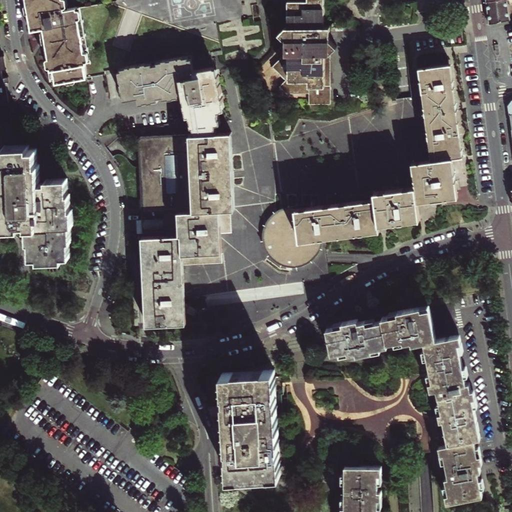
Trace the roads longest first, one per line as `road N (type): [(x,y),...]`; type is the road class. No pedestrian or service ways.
road 1 (residential): [(11,0),(24,70),(91,147),(112,189),(109,264),(83,336)]
road 2 (residential): [(178,353),(271,334),(408,256),(505,230)]
road 3 (residential): [(178,353),(208,437),(212,511)]
road 4 (residential): [(505,230),(488,93)]
